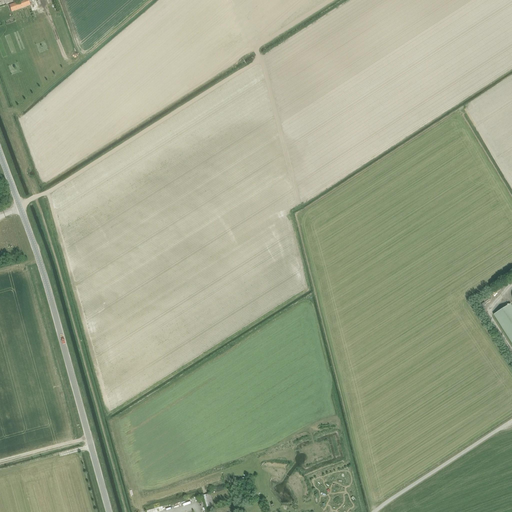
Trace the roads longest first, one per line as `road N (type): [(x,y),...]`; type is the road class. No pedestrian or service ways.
road 1 (track): [(125,511),(59,272),(0,99)]
road 2 (track): [(18,203),(258,61),(255,46),(328,0)]
road 3 (secondary): [(108,511),(44,277),(0,154)]
